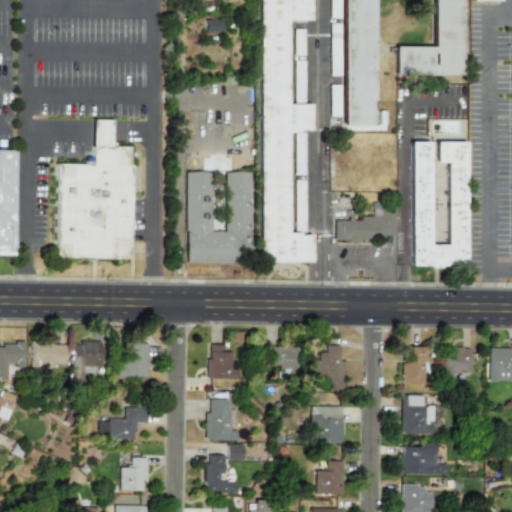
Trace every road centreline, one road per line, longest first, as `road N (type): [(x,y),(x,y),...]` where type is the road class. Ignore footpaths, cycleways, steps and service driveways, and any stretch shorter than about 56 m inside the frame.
road 1 (secondary): [(0,298),(511,306)]
road 2 (residential): [(172,511),(175,301)]
road 3 (residential): [(367,511),(369,304)]
